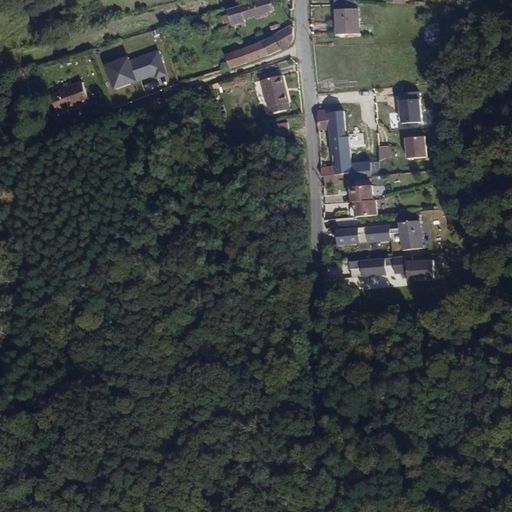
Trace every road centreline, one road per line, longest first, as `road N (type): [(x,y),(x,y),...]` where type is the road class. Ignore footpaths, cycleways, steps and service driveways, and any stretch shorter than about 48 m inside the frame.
road 1 (unclassified): [(303,48),(335,511)]
road 2 (track): [(0,140),(58,129),(97,109),(303,48)]
